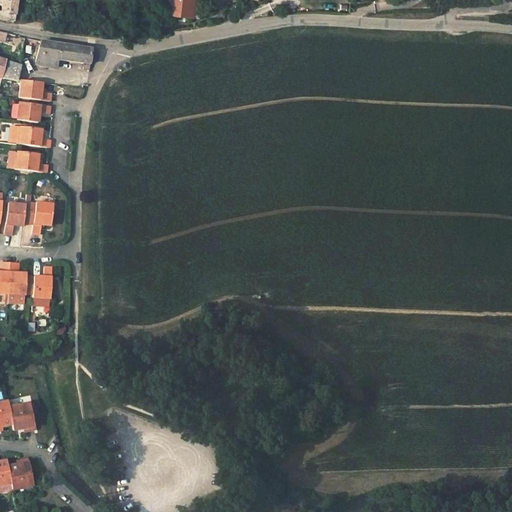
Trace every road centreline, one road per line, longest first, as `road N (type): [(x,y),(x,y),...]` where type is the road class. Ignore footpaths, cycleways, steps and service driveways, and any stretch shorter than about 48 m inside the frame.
road 1 (unclassified): [(116,47),(291,20),(511,29)]
road 2 (residential): [(116,47),(83,120),(74,255)]
